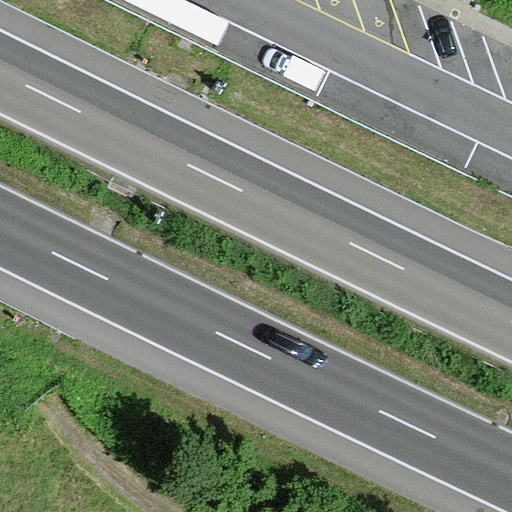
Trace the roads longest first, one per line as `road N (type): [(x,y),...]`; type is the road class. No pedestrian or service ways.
road 1 (motorway): [(511,329),(0,78)]
road 2 (motorway): [(0,234),(511,481)]
road 3 (track): [(167,511),(57,423)]
